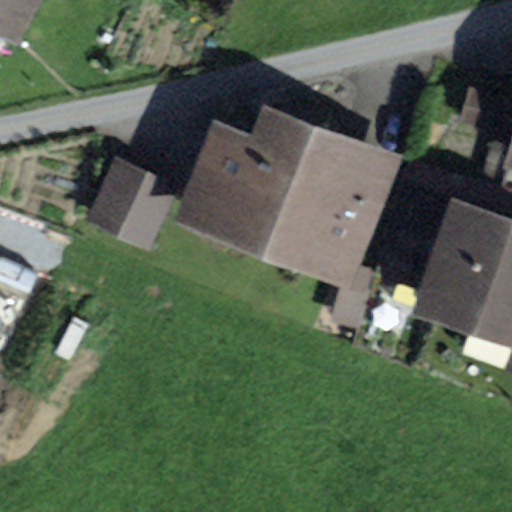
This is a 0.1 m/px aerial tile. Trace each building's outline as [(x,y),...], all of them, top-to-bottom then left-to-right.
[(33,0),(0,0),(0,20),(19,30),(33,0)] [(498,134),(510,92),(459,77),(447,119),(498,134)] [(375,159),(276,122),(267,146),(232,133),(203,213),(337,262),(375,159)] [(167,177),(107,156),(84,220),(144,241),(167,177)] [(511,212),(452,193),(415,307),(511,337),(511,212)]
